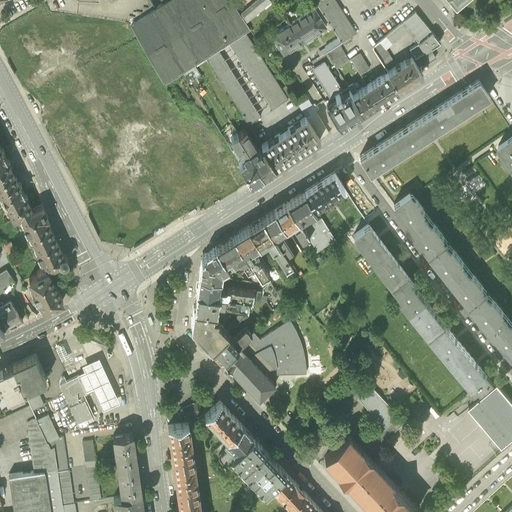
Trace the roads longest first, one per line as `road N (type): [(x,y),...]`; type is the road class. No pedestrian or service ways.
road 1 (residential): [(339,143),(511,367)]
road 2 (secondary): [(108,289),(339,143)]
road 3 (residential): [(346,511),(208,366),(145,393)]
road 4 (secondary): [(108,289),(0,83)]
road 5 (secondary): [(339,143),(478,56)]
road 6 (secondary): [(0,348),(108,289)]
road 7 (tertiary): [(164,511),(145,393)]
